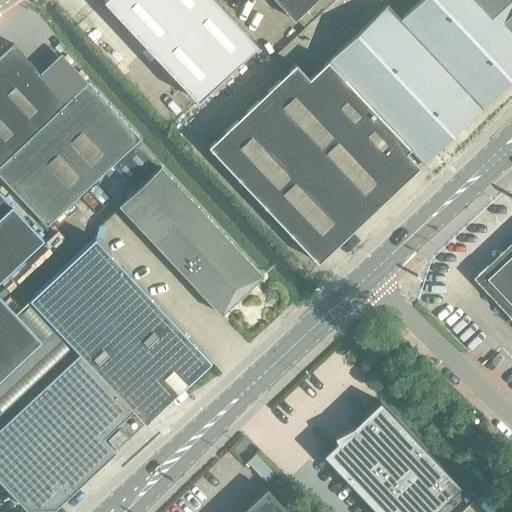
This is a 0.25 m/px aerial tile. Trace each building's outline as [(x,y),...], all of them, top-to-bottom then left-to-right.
[(260,50),(213,0),(110,0),(206,102),(260,50)] [(511,80),(511,0),(421,0),(401,19),(388,5),(309,79),(296,64),(209,147),(318,262),(419,167),(406,153),(410,149),(423,164),(511,80)] [(275,0),(294,21),(316,0),(275,0)] [(68,102),(13,44),(0,56),(0,175),(47,226),(141,138),(89,82),(68,102)] [(221,315),(264,276),(161,166),(119,206),(221,315)] [(0,265),(22,244),(36,231),(0,192),(0,265)] [(146,424),(211,362),(96,238),(30,299),(79,352),(0,426),(0,481),(26,509),(55,509),(117,451),(104,437),(133,410),(146,424)] [(511,255),(487,279),(511,305),(511,255)] [(0,379),(42,341),(0,296),(0,379)] [(376,511),(432,511),(459,487),(380,402),(323,455),(376,511)] [(488,447),(496,439),(486,428),(478,436),(488,447)] [(288,511),(267,489),(243,511),(288,511)]
